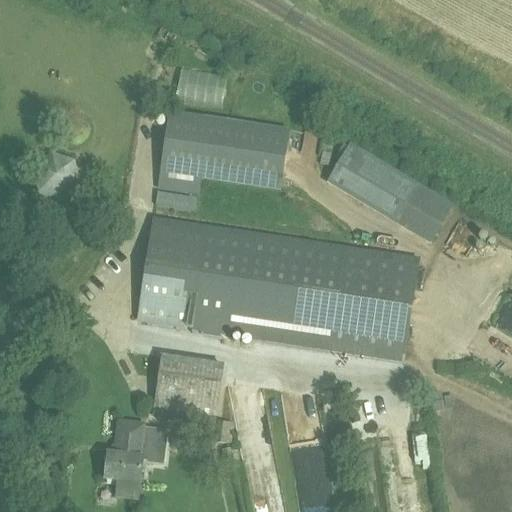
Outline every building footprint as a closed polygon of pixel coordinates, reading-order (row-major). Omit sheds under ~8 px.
[(160,187),(200,193),(202,177),(281,189),(290,130),(171,111),(160,187)] [(297,152),(311,150),(309,136),(295,138),(297,152)] [(352,144),(330,181),(430,240),(452,203),(352,144)] [(38,196),(62,203),(80,186),(75,161),(50,155),(33,171),(38,196)] [(155,207),(195,213),(197,199),(158,193),(155,207)] [(403,362),(418,262),(154,221),(138,322),(403,362)] [(467,249),(476,256),(485,244),(475,237),(467,249)] [(511,356),(511,337),(498,332),(492,346),(511,354),(510,356),(511,356)] [(223,369),(162,360),(153,419),(215,428),(223,369)] [(334,434),(346,433),(345,411),(332,411),(334,434)] [(273,423),(249,428),(256,465),(280,460),(273,423)] [(105,481),(118,483),(116,498),(138,501),(142,473),(145,474),(146,465),(163,468),(168,434),(145,431),(145,427),(118,424),(115,449),(116,449),(115,457),(108,456),(105,481)]
